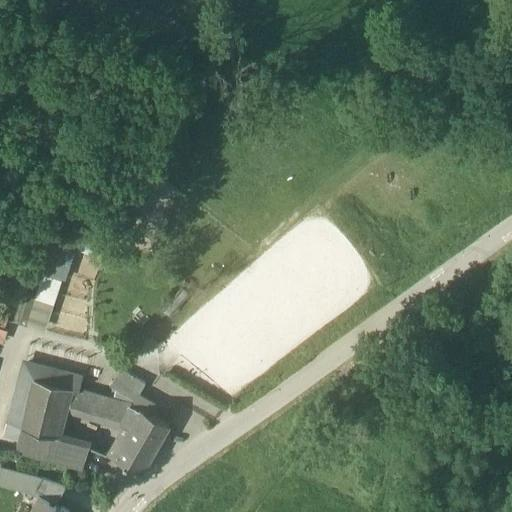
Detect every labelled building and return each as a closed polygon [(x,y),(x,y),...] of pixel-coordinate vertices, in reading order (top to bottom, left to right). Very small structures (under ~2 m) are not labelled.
[(50,244),(35,303),(25,300),(20,321),(50,329),(70,249),(50,244)] [(145,382),(120,369),(113,382),(137,396),(145,382)] [(66,387),(34,379),(21,426),(53,435),(62,402),(66,387)] [(130,404),(66,387),(62,402),(122,418),(130,404)] [(122,418),(120,422),(128,427),(139,408),(134,406),(130,404),(122,418)] [(128,427),(112,455),(143,472),(169,423),(139,407),(139,408),(128,427)] [(53,435),(21,426),(15,450),(82,468),(88,444),(53,435)] [(41,476),(1,465),(0,469),(0,482),(33,491),(41,476)] [(67,483),(41,476),(33,491),(43,496),(56,503),(67,483)] [(56,503),(43,496),(33,511),(71,511),(72,511),(56,503)]
